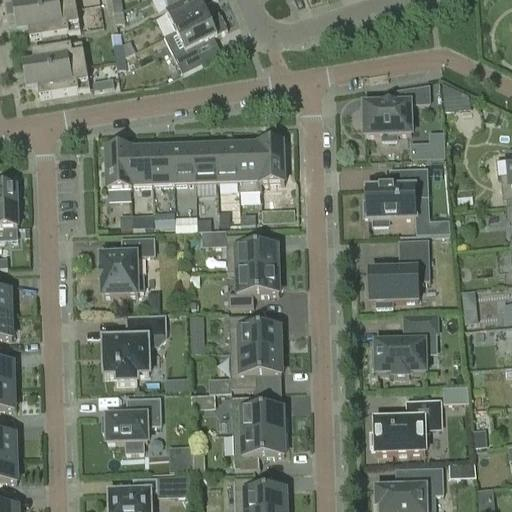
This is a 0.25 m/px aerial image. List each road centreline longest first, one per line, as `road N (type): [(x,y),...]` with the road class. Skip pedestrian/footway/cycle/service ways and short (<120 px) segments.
road 1 (residential): [(310,81),(325,511)]
road 2 (residential): [(58,511),(46,124)]
road 3 (residential): [(284,85),(46,124)]
road 4 (residential): [(511,93),(437,58),(310,81)]
road 5 (residential): [(267,43),(396,0)]
